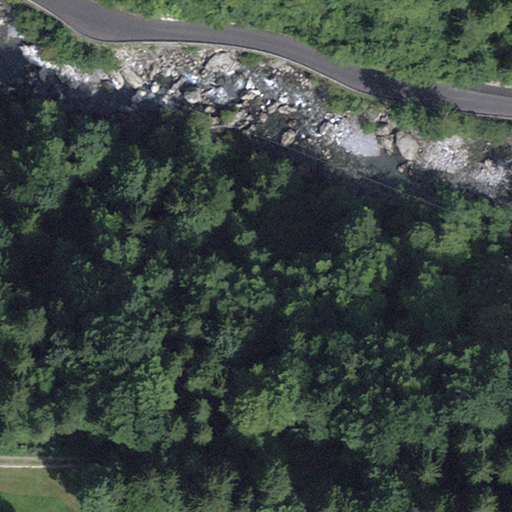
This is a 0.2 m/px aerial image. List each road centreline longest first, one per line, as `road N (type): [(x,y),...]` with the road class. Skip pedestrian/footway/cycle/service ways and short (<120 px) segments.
road 1 (track): [(0,452),(123,460),(511,451)]
road 2 (tertiary): [(56,0),(111,20),(268,42),(429,96),(511,106)]
